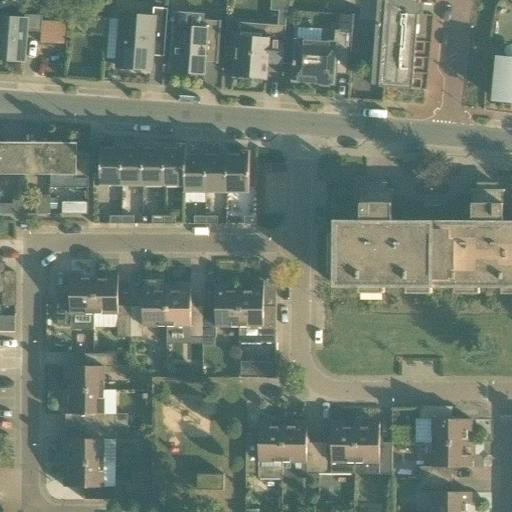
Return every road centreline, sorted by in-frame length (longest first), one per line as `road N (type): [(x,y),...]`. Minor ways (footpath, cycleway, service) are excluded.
road 1 (residential): [(31,511),(30,244),(300,244)]
road 2 (residential): [(507,392),(323,388),(299,356),(300,244)]
road 3 (tertiary): [(0,102),(300,125)]
road 4 (tertiary): [(300,125),(450,135)]
road 5 (residential): [(450,135),(463,0)]
road 6 (residential): [(506,511),(507,392)]
